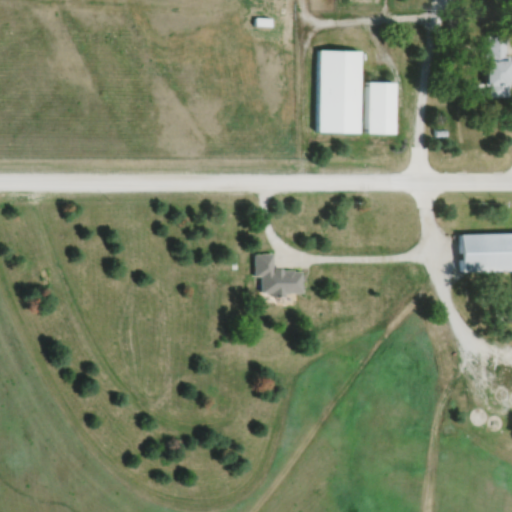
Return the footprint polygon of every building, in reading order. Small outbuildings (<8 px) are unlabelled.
[(252,15),(252,23),(268,24),(269,16),(252,15)] [(487,33),(487,48),(483,48),(483,83),(487,83),(487,95),(507,95),(507,85),(508,85),(508,53),(503,53),(503,51),(505,51),(505,33),(487,33)] [(315,47),(313,129),(355,130),(357,48),(315,47)] [(363,79),(362,130),(390,131),(391,79),(363,79)] [(511,231),(456,232),(457,269),(511,268),(511,231)] [(251,253),(251,274),(258,274),(257,291),(267,291),(267,295),(280,295),(280,291),(298,291),(298,270),(290,270),(290,268),(278,268),(278,267),(270,266),(270,252),(258,252),(258,253),(251,253)] [(511,294),(511,321),(503,321),(503,304),(498,304),(498,294),(511,294)]
